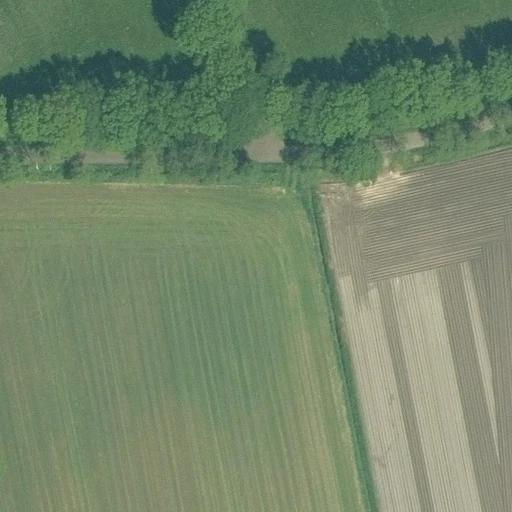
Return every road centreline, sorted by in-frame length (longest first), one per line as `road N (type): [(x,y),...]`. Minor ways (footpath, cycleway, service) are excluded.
road 1 (unclassified): [(0,159),(267,156)]
road 2 (unclassified): [(511,115),(421,140),(267,156)]
road 3 (unclassified): [(267,156),(258,114),(207,0)]
